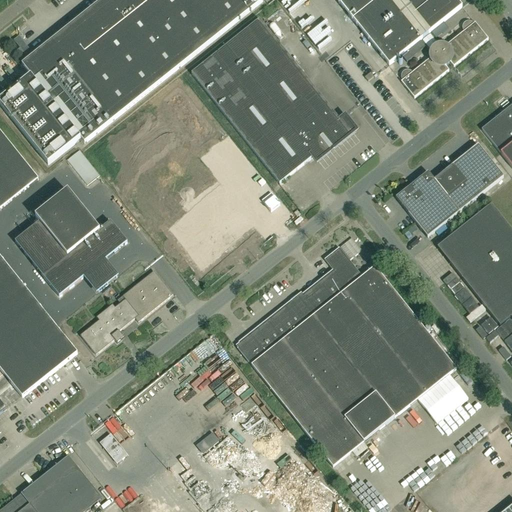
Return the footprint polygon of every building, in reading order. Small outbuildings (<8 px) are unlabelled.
[(103,0),(22,65),(31,77),(0,101),(0,105),(48,165),(81,139),(85,144),(264,0),(103,0)] [(420,42),(462,8),(455,0),(335,0),(389,66),(402,56),(407,63),(425,48),(420,42)] [(192,75),(280,185),(313,158),(317,163),(356,132),(345,118),(340,121),(260,20),(192,75)] [(403,81),(402,82),(401,83),(414,99),(449,71),(445,66),(447,65),(448,64),(450,62),(454,68),(488,40),(475,23),(474,24),(473,23),(471,22),(469,22),(467,22),(466,23),(464,24),(463,26),(463,27),(462,29),(463,31),(464,32),(445,47),(443,47),(440,47),(438,47),(436,48),(434,50),(433,51),(432,54),(431,56),(431,58),(413,73),(411,72),(410,71),(408,71),(406,71),(404,72),(403,73),(402,75),(401,76),(401,78),(402,80),(403,81)] [(368,82),(374,78),(371,74),(365,78),(368,82)] [(511,106),(511,107),(482,130),(501,154),(511,145),(511,106)] [(405,191),(396,199),(428,238),(460,213),(504,178),(478,146),(435,181),(428,173),(408,189),(406,189),(405,191)] [(68,192),(36,218),(40,223),(15,243),(59,298),(127,244),(111,223),(100,232),(68,192)] [(511,319),(511,231),(491,205),(438,248),(500,327),(511,318),(511,319)] [(350,261),(362,252),(352,239),(341,248),(350,261)] [(291,303),(236,347),(333,469),(456,370),(375,268),(355,284),(351,279),(359,273),(339,249),(324,261),(333,272),(303,296),(305,298),(294,307),(291,303)] [(115,341),(117,344),(124,339),(119,333),(135,320),(139,324),(173,296),(154,272),(123,297),(126,300),(115,309),(113,305),(96,318),(99,322),(80,337),(96,356),(115,341)] [(105,441),(104,449),(117,465),(127,457),(111,436),(105,441)] [(55,511),(90,484),(69,457),(0,511),(55,511)]
